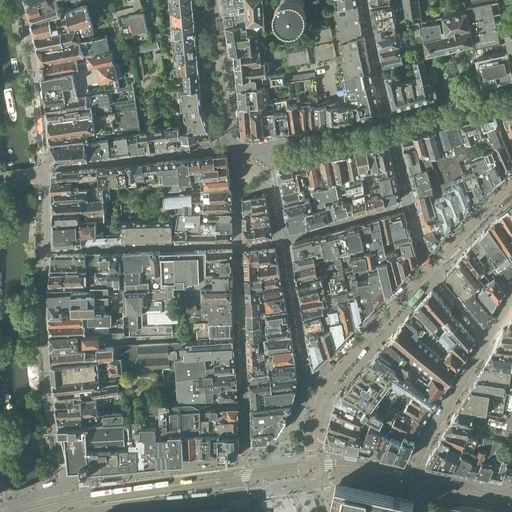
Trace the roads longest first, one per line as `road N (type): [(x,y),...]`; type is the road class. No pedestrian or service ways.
road 1 (residential): [(63,476),(45,362),(44,249)]
road 2 (residential): [(252,461),(238,244)]
road 3 (residential): [(238,244),(44,249)]
road 4 (unclassified): [(236,146),(45,168)]
road 5 (residential): [(45,168),(17,0)]
road 6 (residential): [(487,334),(408,478)]
road 7 (residential): [(281,239),(306,371),(325,387)]
road 8 (residential): [(429,268),(325,387)]
road 9 (residential): [(204,0),(220,118),(236,146)]
road 10 (residential): [(236,146),(212,0)]
road 11 (residential): [(281,239),(409,203)]
road 12 (residential): [(511,85),(387,118)]
road 13 (residential): [(266,150),(390,131)]
road 14 (residential): [(390,131),(511,98)]
road 15 (residential): [(387,118),(266,150)]
road 16 (residential): [(364,0),(387,118)]
